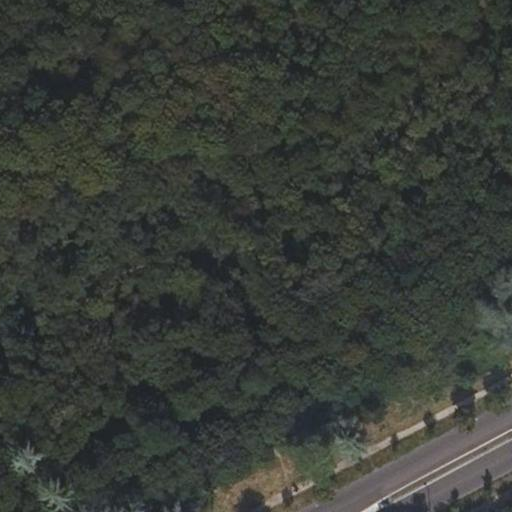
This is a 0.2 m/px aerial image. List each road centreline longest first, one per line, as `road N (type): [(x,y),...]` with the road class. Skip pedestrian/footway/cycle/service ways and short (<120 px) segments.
road 1 (primary): [(511,412),(328,511)]
road 2 (primary): [(399,511),(511,451)]
